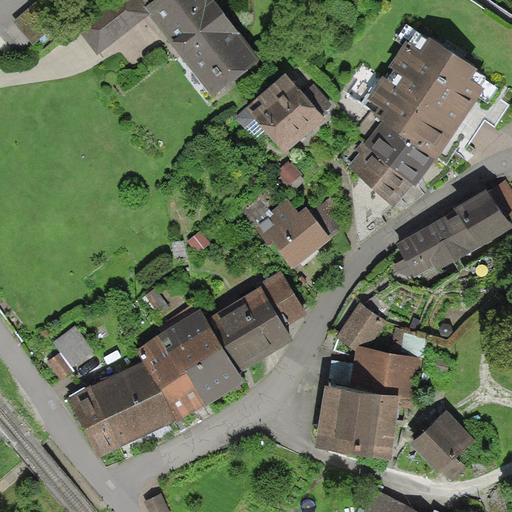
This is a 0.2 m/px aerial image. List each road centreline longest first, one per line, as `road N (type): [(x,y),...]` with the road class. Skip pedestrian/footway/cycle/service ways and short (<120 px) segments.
road 1 (residential): [(511,158),(450,189),(359,257),(307,345),(263,399),(114,494)]
road 2 (residential): [(0,337),(114,494)]
